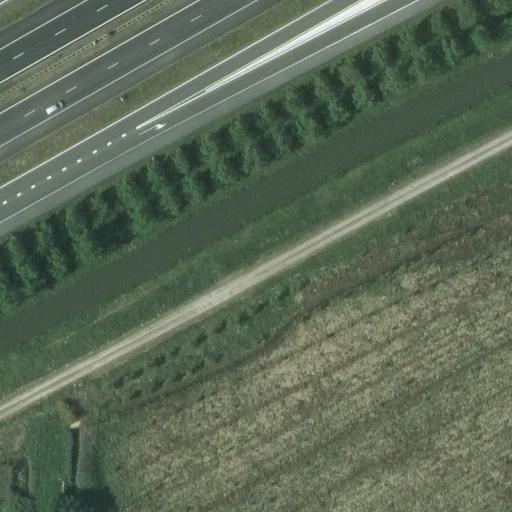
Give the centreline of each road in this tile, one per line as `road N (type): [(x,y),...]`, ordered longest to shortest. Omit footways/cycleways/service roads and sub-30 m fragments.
road 1 (motorway): [(135,130),(397,0)]
road 2 (motorway): [(0,132),(231,0)]
road 3 (motorway): [(135,130),(350,0)]
road 4 (motorway): [(0,206),(135,130)]
road 5 (motorway): [(120,0),(0,68)]
